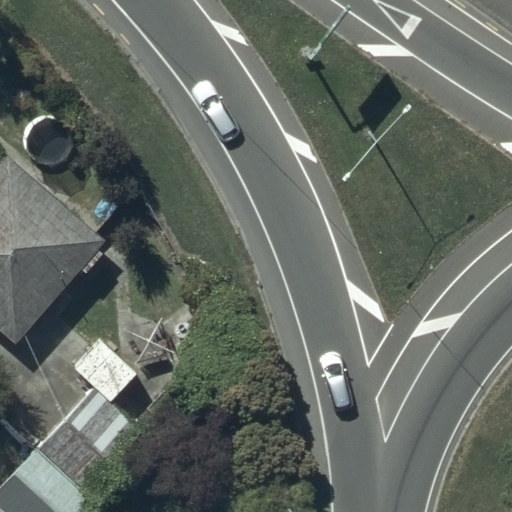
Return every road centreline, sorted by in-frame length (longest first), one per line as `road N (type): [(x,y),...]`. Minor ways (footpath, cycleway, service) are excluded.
road 1 (secondary): [(369,511),(322,314),(282,206),(226,97),(155,0)]
road 2 (trunk): [(391,511),(399,472),(436,387),(511,298)]
road 3 (secondary): [(375,0),(511,91)]
